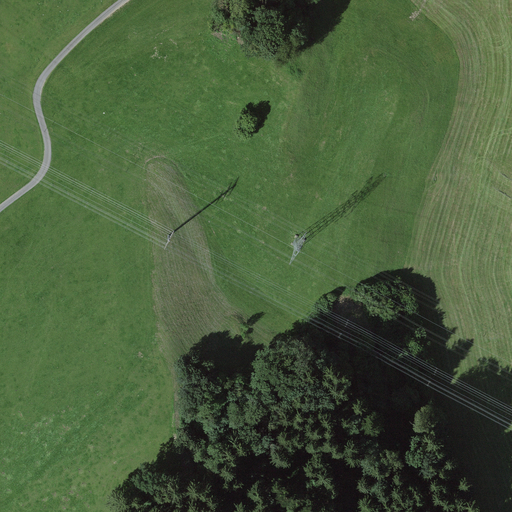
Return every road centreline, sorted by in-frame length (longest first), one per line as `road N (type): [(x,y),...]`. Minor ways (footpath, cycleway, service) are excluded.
road 1 (track): [(434,511),(364,321),(353,310),(346,323),(371,434),(344,491),(344,511)]
road 2 (track): [(126,0),(39,85),(48,149),(43,172),(0,209)]
